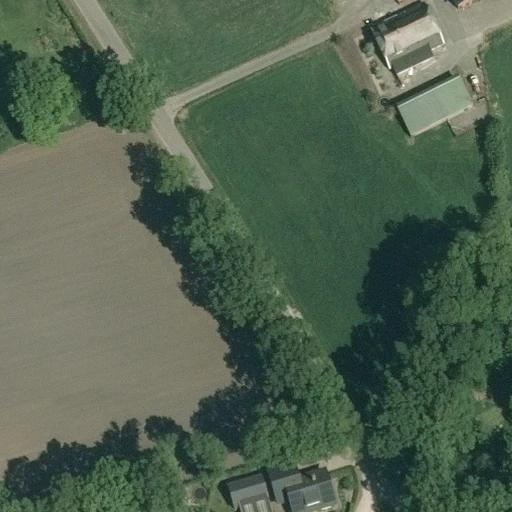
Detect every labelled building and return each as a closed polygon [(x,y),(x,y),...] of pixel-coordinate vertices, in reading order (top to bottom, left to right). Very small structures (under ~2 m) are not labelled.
[(452,0),(457,12),(485,0),(452,0)] [(424,6),(370,32),(388,71),(392,69),(396,79),(434,62),(429,51),(442,45),(424,6)] [(410,141),(471,110),(456,79),(394,110),(410,141)] [(298,482),(294,470),(271,477),(280,506),(290,503),(292,511),(316,511),(335,506),(325,474),(298,482)] [(233,511),(234,511),(269,501),(262,477),(227,487),(233,511)]
